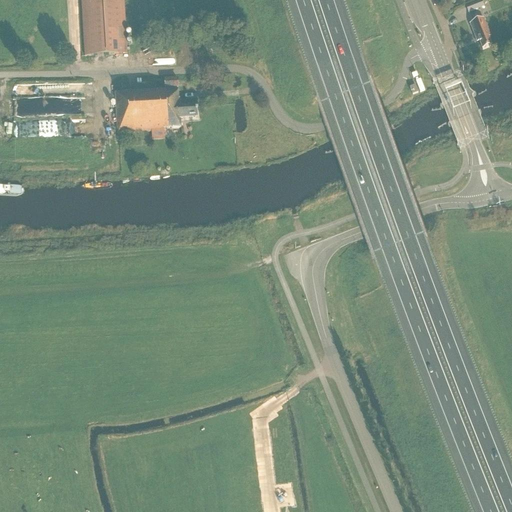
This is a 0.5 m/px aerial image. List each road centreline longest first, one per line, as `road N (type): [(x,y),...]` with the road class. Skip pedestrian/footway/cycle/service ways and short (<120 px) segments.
road 1 (motorway): [(302,0),(488,511)]
road 2 (motorway): [(511,493),(408,238),(328,0)]
road 3 (unclassified): [(0,73),(243,69),(261,81),(278,115),(306,129),(385,102),(411,58),(435,46)]
road 4 (tertiary): [(396,511),(323,330),(313,266),(325,248),(420,209),(487,199)]
road 5 (tertiary): [(487,199),(435,46)]
